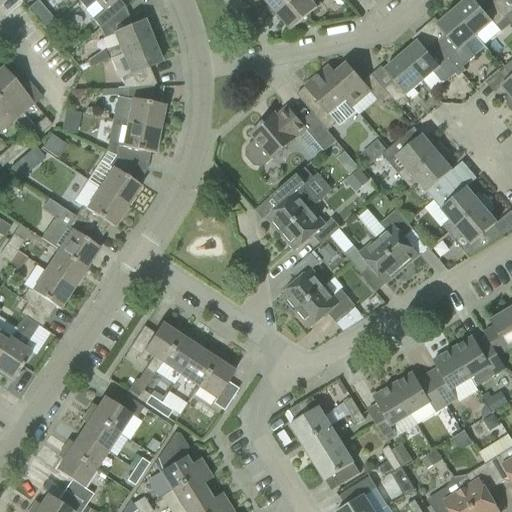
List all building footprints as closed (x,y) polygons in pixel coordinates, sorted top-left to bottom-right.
[(92,20),(99,29),(124,8),(117,0),(82,0),(79,3),(85,11),(95,3),(102,11),(92,20)] [(271,9),(277,15),(294,0),(263,0),(270,8),(270,9),(271,9)] [(294,0),(277,15),(282,21),(281,22),(282,22),(291,32),(316,11),(306,0),(294,0)] [(467,0),(454,12),(475,37),(483,46),(500,32),(496,27),(506,20),(489,0),(480,8),(473,0),(467,0)] [(511,0),(489,0),(506,20),(510,25),(511,27),(511,0)] [(132,27),(124,8),(99,29),(99,30),(103,40),(113,36),(117,47),(106,51),(110,60),(152,43),(143,23),(132,27)] [(446,37),(436,46),(461,75),(466,72),(463,68),(475,58),(466,46),(475,37),(454,12),(437,27),(446,37)] [(501,33),(510,25),(506,20),(496,27),(500,32),(501,33)] [(59,44),(68,55),(78,45),(73,39),(65,38),(59,44)] [(419,42),(400,58),(422,83),(433,73),(441,82),(445,83),(456,75),(458,78),(461,75),(436,46),(428,53),(419,42)] [(160,64),(152,43),(110,60),(118,80),(119,80),(123,89),(157,88),(149,69),(160,64)] [(89,69),(108,61),(103,51),(87,63),(89,69)] [(414,90),(422,83),(400,58),(384,72),(393,82),(384,90),(390,97),(401,110),(410,102),(406,97),(414,90)] [(510,110),(511,108),(511,62),(504,69),(511,78),(502,87),(506,92),(509,96),(504,100),(510,107),(511,109),(510,110)] [(384,90),(371,76),(363,83),(347,65),(335,75),(329,68),(324,72),(354,107),(371,93),(381,104),(390,97),(384,90)] [(0,104),(14,121),(33,105),(18,87),(5,72),(3,69),(0,71),(0,104)] [(317,101),(308,109),(328,131),(337,124),(340,127),(357,112),(354,107),(324,72),(306,88),(317,101)] [(33,105),(34,107),(42,100),(26,80),(18,87),(33,105)] [(116,98),(112,122),(159,131),(164,107),(153,105),(157,88),(123,89),(118,89),(117,91),(101,91),(101,98),(116,98)] [(85,92),(72,92),(69,102),(73,111),(85,92)] [(0,132),(14,121),(0,104),(0,132)] [(275,114),(250,135),(256,142),(247,150),(247,158),(254,166),(262,168),(272,160),(272,161),(297,140),(296,140),(306,131),(324,153),(336,142),(312,114),(300,123),(288,108),(277,117),(275,114)] [(61,131),(76,133),(79,113),(64,110),(61,131)] [(40,136),(51,126),(45,119),(33,129),(40,136)] [(397,128),(405,133),(411,124),(402,119),(397,128)] [(106,154),(115,157),(141,169),(144,153),(154,155),(159,131),(112,122),(106,154)] [(404,182),(444,149),(443,148),(441,150),(435,141),(429,145),(422,136),(421,137),(414,128),(411,131),(386,152),(382,156),(404,182)] [(50,135),(43,149),(59,158),(67,144),(50,135)] [(20,140),(0,156),(0,165),(2,168),(26,147),(20,140)] [(377,141),(372,145),(373,151),(379,158),(386,151),(377,141)] [(444,149),(404,182),(410,189),(418,183),(434,202),(452,186),(445,178),(452,172),(445,163),(450,159),(444,152),(443,150),(444,149)] [(100,162),(87,182),(127,208),(141,188),(132,183),(141,169),(115,157),(108,167),(100,162)] [(26,175),(17,163),(9,169),(19,181),(26,175)] [(353,163),(345,170),(350,175),(358,169),(353,163)] [(266,218),(280,236),(312,209),(321,202),(307,185),(313,179),(305,169),(271,198),(279,207),(266,218)] [(357,192),(368,182),(359,170),(347,180),(357,192)] [(13,185),(4,174),(0,177),(0,195),(0,196),(13,185)] [(113,229),(127,208),(87,182),(73,203),(81,208),(75,218),(98,234),(105,224),(113,229)] [(443,227),(449,235),(488,201),(487,202),(479,193),(475,198),(472,195),(467,189),(459,195),(452,186),(434,202),(450,221),(443,227)] [(488,201),(449,235),(470,259),(504,238),(494,227),(497,224),(490,215),(494,211),(488,204),(487,203),(489,202),(488,201)] [(336,216),(326,225),(312,209),(280,236),(295,253),(313,237),(321,246),(345,226),(336,216)] [(40,240),(58,252),(86,271),(99,250),(91,244),(98,234),(102,237),(98,234),(75,218),(65,211),(57,222),(54,219),(40,240)] [(377,240),(403,271),(420,257),(404,238),(413,231),(396,211),(380,225),(386,232),(377,240)] [(0,221),(0,236),(3,239),(10,228),(0,221)] [(6,246),(17,253),(24,243),(13,236),(6,246)] [(370,267),(385,286),(403,271),(377,240),(360,254),(354,247),(344,255),(361,275),(370,267)] [(17,253),(6,246),(0,255),(0,257),(10,264),(17,253)] [(58,252),(45,272),(73,291),(86,271),(58,252)] [(280,296),(295,314),(326,287),(312,271),(319,265),(311,255),(291,272),(299,281),(280,296)] [(21,300),(27,304),(44,316),(51,306),(59,311),(73,291),(45,272),(32,293),(27,290),(21,300)] [(335,324),(355,307),(341,291),(334,297),(326,287),(295,314),(310,331),(328,315),(335,324)] [(19,316),(24,319),(16,331),(10,340),(0,354),(0,373),(12,382),(31,354),(23,349),(37,327),(41,330),(48,319),(44,316),(27,304),(19,316)] [(511,314),(510,311),(491,323),(494,328),(484,334),(488,340),(498,357),(511,348),(511,314)] [(153,376),(161,364),(183,332),(175,327),(171,332),(161,325),(154,335),(144,328),(129,350),(140,357),(143,352),(153,358),(144,371),(153,376)] [(191,338),(183,332),(161,364),(179,376),(197,349),(187,343),(191,338)] [(0,354),(10,340),(0,333),(0,354)] [(477,388),(506,371),(498,357),(488,340),(487,340),(490,345),(481,350),(473,338),(453,350),(472,380),(477,388)] [(207,356),(197,349),(179,376),(197,388),(219,356),(211,351),(207,356)] [(428,375),(428,376),(447,407),(458,401),(452,392),(472,380),(453,350),(433,362),(440,373),(430,379),(428,375)] [(227,361),(219,356),(197,388),(216,400),(212,405),(223,412),(231,400),(238,390),(227,384),(234,373),(224,367),(227,361)] [(436,414),(447,407),(428,376),(427,376),(430,380),(420,385),(413,374),(393,386),(411,416),(430,404),(436,414)] [(368,412),(387,444),(417,426),(411,416),(393,386),(373,398),(380,410),(371,416),(368,412)] [(87,414),(119,435),(131,417),(136,420),(143,409),(121,395),(114,405),(104,399),(97,409),(92,406),(87,414)] [(144,405),(156,413),(161,405),(150,397),(144,405)] [(300,445),(301,446),(331,427),(325,418),(312,397),(289,412),(296,423),(291,426),(302,444),(300,445)] [(499,411),(491,399),(486,403),(493,415),(499,411)] [(344,404),(351,415),(358,410),(352,400),(344,404)] [(331,427),(351,415),(344,404),(325,418),(331,427)] [(172,412),(161,405),(156,413),(167,420),(172,412)] [(351,415),(357,425),(365,421),(358,410),(351,415)] [(80,435),(107,453),(119,435),(87,414),(82,422),(87,425),(80,435)] [(500,426),(494,415),(483,422),(490,432),(500,426)] [(303,446),(314,463),(342,446),(331,427),(301,446),(301,447),(303,445),(303,446)] [(107,453),(80,435),(73,445),(68,442),(63,450),(95,471),(107,453)] [(171,491),(205,470),(199,460),(190,466),(185,459),(188,458),(185,452),(188,450),(178,435),(174,435),(153,465),(160,473),(171,491)] [(484,461),(511,447),(511,439),(510,436),(479,451),(484,461)] [(145,449),(154,455),(160,446),(151,440),(145,449)] [(354,465),(342,446),(314,463),(326,482),(333,477),(340,488),(360,475),(354,465)] [(382,452),(388,462),(395,458),(389,447),(382,452)] [(505,453),(486,465),(499,486),(510,479),(511,482),(511,448),(505,453)] [(95,471),(63,450),(58,458),(63,461),(56,472),(71,482),(64,492),(86,507),(93,497),(83,490),(95,471)] [(438,465),(431,453),(421,460),(428,471),(438,465)] [(395,473),(402,468),(395,458),(388,462),(389,463),(380,468),(386,478),(395,473)] [(141,460),(133,471),(141,476),(149,465),(141,460)] [(454,478),(454,479),(462,491),(474,511),(499,511),(488,493),(499,486),(486,465),(466,477),(454,478)] [(171,491),(181,508),(206,493),(202,486),(212,480),(205,470),(171,491)] [(134,487),(141,476),(133,471),(126,482),(134,487)] [(406,476),(395,482),(404,498),(416,491),(406,476)] [(346,508),(338,511),(373,511),(364,497),(377,489),(370,479),(339,497),(346,508)] [(474,511),(462,491),(452,497),(447,489),(427,501),(433,511),(474,511)] [(82,511),(86,507),(64,492),(57,503),(47,496),(40,507),(35,503),(30,511),(31,511),(82,511)] [(211,501),(206,493),(181,508),(183,511),(214,511),(227,504),(221,495),(211,501)] [(138,511),(148,506),(144,498),(132,505),(136,511),(138,511)] [(408,506),(411,511),(421,511),(415,501),(408,506)]
